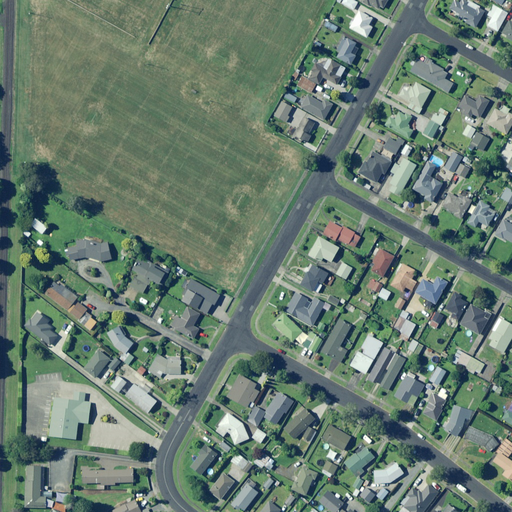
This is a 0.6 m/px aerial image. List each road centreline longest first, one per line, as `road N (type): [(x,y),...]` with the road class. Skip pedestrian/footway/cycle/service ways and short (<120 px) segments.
road 1 (residential): [(507,511),(381,416),(231,335)]
road 2 (residential): [(511,289),(319,181)]
road 3 (residential): [(409,15),(319,181)]
road 4 (residential): [(319,181),(231,335)]
road 5 (residential): [(216,359),(165,460),(166,489),(188,511)]
